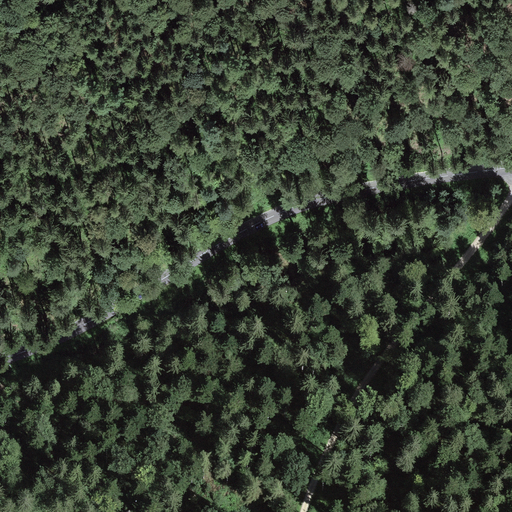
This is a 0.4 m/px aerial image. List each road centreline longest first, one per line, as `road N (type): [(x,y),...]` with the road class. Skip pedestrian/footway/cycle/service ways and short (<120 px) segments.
road 1 (tertiary): [(511,166),(281,218),(0,361)]
road 2 (track): [(307,511),(404,330),(511,189)]
